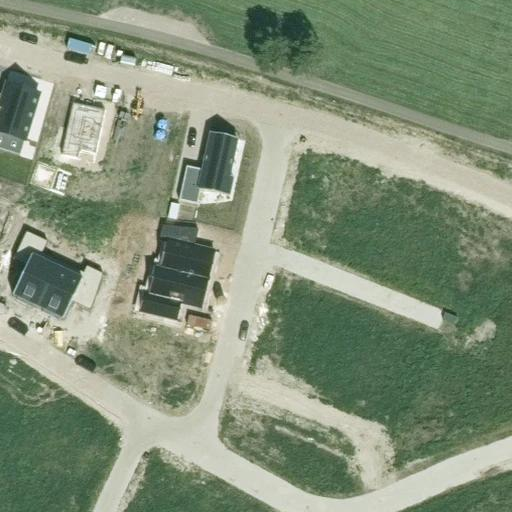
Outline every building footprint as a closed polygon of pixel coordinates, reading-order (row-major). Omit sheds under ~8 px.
[(0,100),(0,150),(3,151),(8,134),(25,139),(39,95),(20,89),(15,105),(0,100)] [(72,103),(61,156),(78,160),(80,152),(96,156),(105,111),(72,103)] [(186,167),(179,201),(197,205),(200,191),(229,197),(233,177),(229,177),(237,139),(210,134),(202,171),(186,167)] [(165,226),(161,241),(168,243),(163,266),(162,269),(209,281),(216,252),(194,247),(198,229),(194,228),(165,226)] [(38,308),(59,262),(42,254),(47,242),(26,232),(13,260),(26,266),(12,296),(17,298),(16,301),(31,308),(32,305),(38,308)] [(86,267),(83,273),(59,262),(38,308),(43,310),(42,313),(57,320),(58,317),(63,320),(71,303),(90,311),(92,307),(103,275),(86,267)] [(146,291),(140,315),(177,324),(182,304),(202,309),(209,281),(162,269),(163,266),(157,265),(151,292),(146,291)] [(159,391),(170,396),(185,368),(158,353),(164,342),(143,330),(136,342),(142,345),(127,373),(147,384),(144,388),(157,395),(159,391)]
